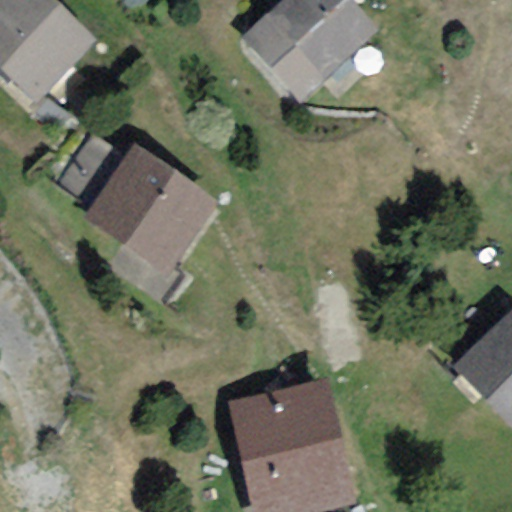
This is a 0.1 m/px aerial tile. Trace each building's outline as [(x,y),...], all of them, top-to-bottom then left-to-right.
[(90,48),(36,0),(0,0),(0,74),(37,107),(90,48)] [(373,39),(336,0),(290,0),(242,45),(300,107),(373,39)] [(212,213),(126,154),(78,224),(164,283),(212,213)] [(511,317),(448,377),(511,445),(511,444),(511,317)] [(349,511),(321,387),(224,409),(247,511),(349,511)]
